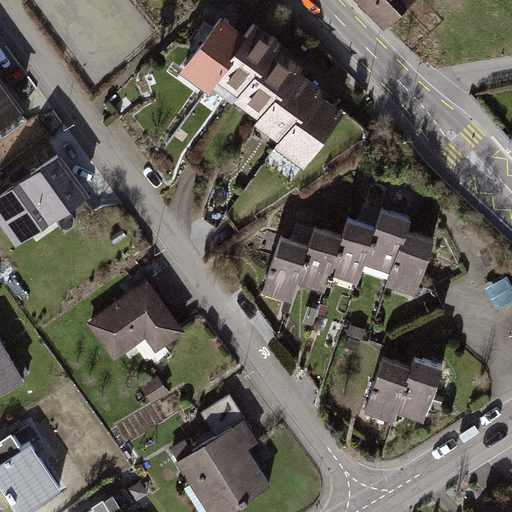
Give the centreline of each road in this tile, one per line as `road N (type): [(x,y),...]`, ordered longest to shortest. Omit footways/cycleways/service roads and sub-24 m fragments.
road 1 (residential): [(0,4),(375,507)]
road 2 (primary): [(421,104),(321,0)]
road 3 (residential): [(487,437),(375,507)]
road 4 (primary): [(511,196),(421,104)]
